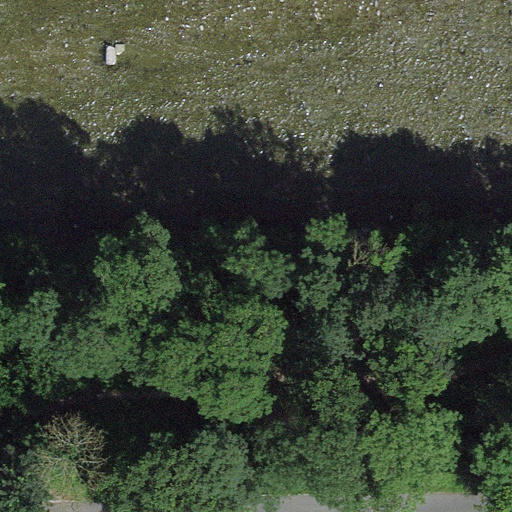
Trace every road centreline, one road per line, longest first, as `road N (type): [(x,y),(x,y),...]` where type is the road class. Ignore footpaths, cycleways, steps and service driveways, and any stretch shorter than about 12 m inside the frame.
road 1 (residential): [(364,507),(212,511)]
road 2 (residential): [(511,505),(364,507)]
